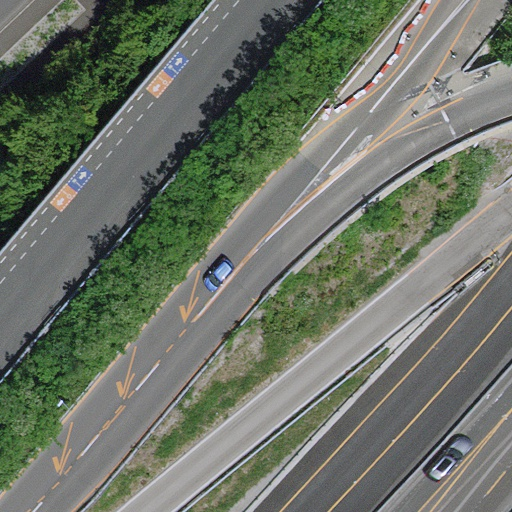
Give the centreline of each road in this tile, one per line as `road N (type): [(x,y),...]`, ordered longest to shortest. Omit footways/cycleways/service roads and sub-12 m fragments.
road 1 (motorway): [(511,212),(149,511)]
road 2 (primary): [(462,0),(235,272)]
road 3 (primary): [(511,94),(403,147),(235,272)]
road 4 (primary): [(235,272),(31,511)]
road 5 (motorway): [(511,301),(338,511)]
